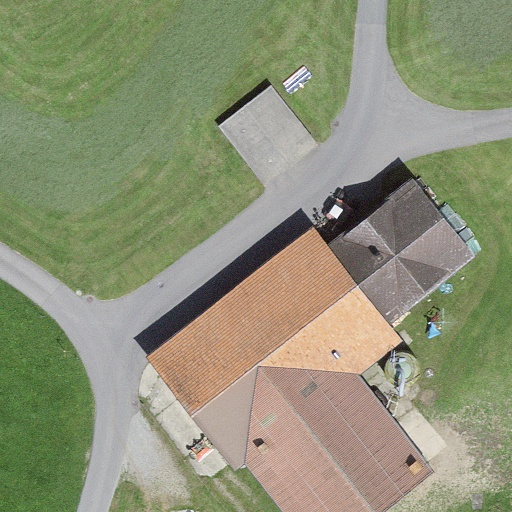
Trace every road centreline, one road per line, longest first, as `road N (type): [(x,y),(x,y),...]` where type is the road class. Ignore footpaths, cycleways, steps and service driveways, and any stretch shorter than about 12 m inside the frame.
road 1 (unclassified): [(109,339),(381,127),(371,62),(375,0)]
road 2 (unclassified): [(109,339),(112,455),(94,511)]
road 3 (unclassified): [(0,265),(109,339)]
road 4 (track): [(381,127),(445,133),(511,122)]
